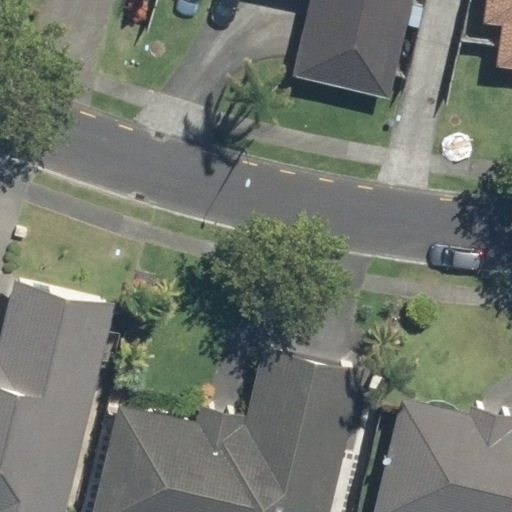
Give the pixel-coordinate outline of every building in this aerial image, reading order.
[(300,0),(284,69),(382,93),(404,0),(300,0)] [(511,0),(475,0),(473,15),(492,17),(487,55),(511,58),(511,0)] [(0,511),(58,511),(110,295),(7,271),(0,302),(0,511)] [(325,511),(359,359),(256,336),(240,405),(195,395),(191,413),(112,396),(86,511),(325,511)] [(511,511),(511,407),(395,382),(365,511),(511,511)]
